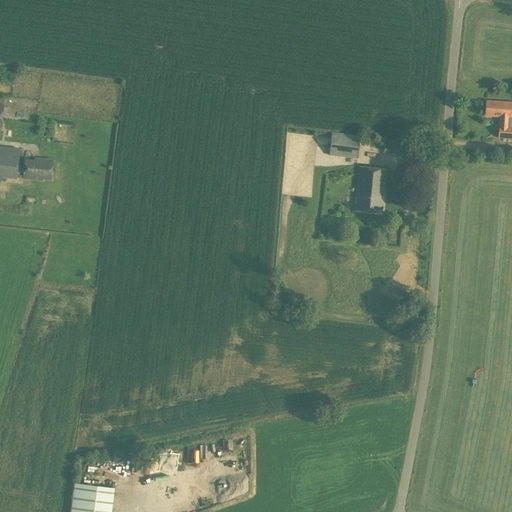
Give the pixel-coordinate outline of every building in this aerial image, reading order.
[(511,102),(486,101),(485,116),(500,117),(498,138),(511,138),(511,102)] [(329,156),(357,159),(360,136),(331,133),(329,156)] [(410,156),(411,142),(386,139),(384,153),(410,156)] [(42,179),(51,180),(53,159),(42,158),(42,161),(25,159),(24,166),(18,166),(20,148),(0,146),(0,197),(1,198),(2,178),(16,180),(16,178),(23,178),(42,180),(42,179)] [(359,167),(355,211),(382,213),(386,170),(359,167)] [(110,511),(114,488),(74,483),(70,511),(110,511)]
